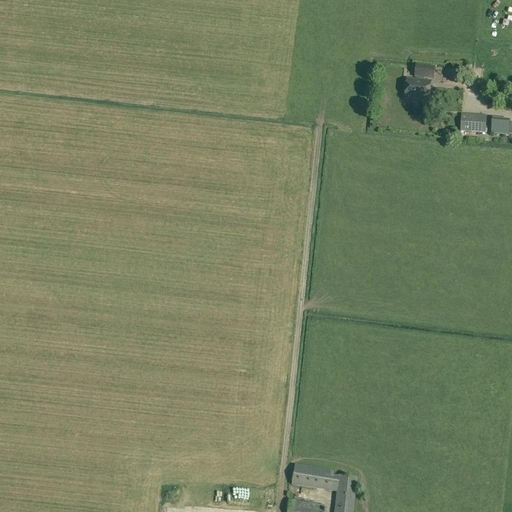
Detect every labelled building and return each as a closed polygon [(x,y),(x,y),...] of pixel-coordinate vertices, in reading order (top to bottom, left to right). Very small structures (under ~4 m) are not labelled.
[(417,81),(407,80),(405,98),(429,101),(431,82),(424,82),(424,78),(433,79),(435,68),(416,66),(415,77),(417,77),(417,81)] [(436,81),(454,80),(453,67),(436,68),(436,81)] [(462,115),(461,132),(485,133),(486,117),(462,115)] [(493,119),(491,134),(508,135),(510,121),(493,119)] [(352,511),(357,478),(338,476),(338,477),(332,476),(333,472),(294,465),(291,485),(336,493),(333,511),(352,511)] [(322,511),(324,506),(288,500),(285,511),(322,511)]
